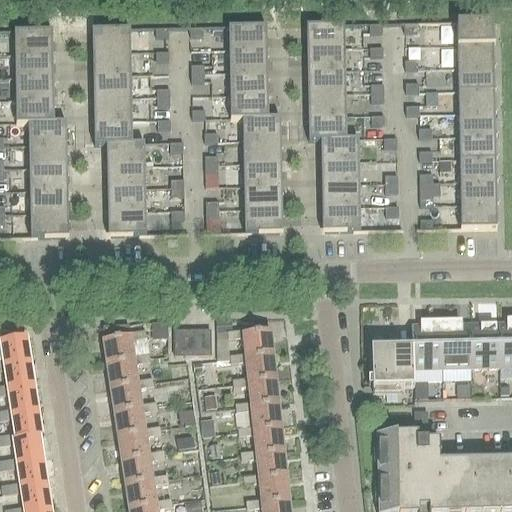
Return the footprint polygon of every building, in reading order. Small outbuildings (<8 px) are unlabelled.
[(492,26),(456,26),(456,51),(492,51),(492,26)] [(344,52),(344,29),(306,29),(306,53),(344,52)] [(368,37),(382,37),(382,29),(368,29),(368,37)] [(228,32),(228,56),(263,55),(266,55),(266,30),(228,31),(228,32)] [(203,41),(203,32),(189,32),(189,41),(203,41)] [(130,57),(129,33),(91,34),(92,57),(130,57)] [(168,41),(168,33),(155,33),(155,42),(168,41)] [(14,36),(14,60),(52,60),(52,34),(14,35),(14,36)] [(382,61),(382,51),(369,52),(369,61),(382,61)] [(456,51),(457,74),(493,73),(492,51),(456,51)] [(344,75),(344,52),(306,53),(306,76),(344,75)] [(266,55),(263,55),(228,56),(229,77),(264,76),(267,76),(266,62),(266,55)] [(169,65),(168,56),(155,56),(155,65),(169,65)] [(130,79),(130,57),(92,57),(92,80),(130,79)] [(53,82),(52,60),(14,60),(15,83),(53,82)] [(404,65),(404,74),(417,74),(417,64),(404,65)] [(190,69),(190,78),(204,78),(203,69),(190,69)] [(457,74),(457,97),(493,96),(493,73),(457,74)] [(345,98),(344,75),(306,76),(307,99),(345,98)] [(267,83),(267,76),(264,76),(229,77),(229,100),(264,99),(267,99),(267,83)] [(204,78),(190,78),(190,87),(204,87),(204,78)] [(131,102),(130,79),(92,80),(93,103),(131,102)] [(53,105),(53,82),(15,83),(15,106),(53,105)] [(417,87),(404,87),(405,97),(418,96),(417,87)] [(383,97),(383,88),(369,89),(370,97),(383,97)] [(156,93),(156,102),(169,102),(169,93),(156,93)] [(494,119),(493,96),(457,97),(458,120),(494,119)] [(383,97),(370,97),(370,106),(383,106),(383,97)] [(307,99),(307,121),(345,121),(345,98),(307,99)] [(229,122),(242,122),(267,121),(267,99),(264,99),(229,100),(229,122)] [(93,103),(93,126),(131,125),(131,102),(93,103)] [(169,111),(169,102),(156,102),(156,111),(169,111)] [(15,126),(28,126),(53,126),(53,105),(15,106),(15,126)] [(418,110),(405,110),(405,120),(418,119),(418,110)] [(204,114),(191,114),(191,124),(204,124),(204,114)] [(494,142),(494,119),(458,120),(458,143),(494,142)] [(370,129),(384,129),(384,120),(370,120),(370,129)] [(242,122),(242,146),(277,145),(280,145),(279,121),(267,121),(242,122)] [(346,144),(345,121),(307,121),(308,145),(320,145),(346,144)] [(170,133),(170,124),(156,124),(157,134),(170,133)] [(28,126),(28,150),(66,149),(66,125),(53,126),(28,126)] [(132,149),(131,125),(93,126),(94,149),(106,149),(132,149)] [(431,132),(417,133),(418,142),(431,142),(431,132)] [(203,137),(204,147),(217,146),(217,137),(203,137)] [(396,152),(396,142),(383,142),(383,152),(396,152)] [(458,143),(459,165),(495,165),(494,142),(458,143)] [(320,145),(320,165),(358,165),(358,144),(346,144),(320,145)] [(242,146),(243,168),(280,168),(280,153),(280,145),(277,145),(242,146)] [(182,156),(182,146),(169,146),(169,156),(182,156)] [(106,163),(106,169),(109,169),(144,169),(144,148),(132,149),(106,149),(106,163)] [(28,150),(29,173),(66,172),(66,149),(28,150)] [(431,155),(418,155),(418,165),(431,165),(431,155)] [(204,160),(204,169),(217,169),(217,160),(204,160)] [(359,187),(358,165),(320,165),(321,181),(321,188),(359,187)] [(495,187),(495,165),(459,165),(459,188),(495,187)] [(243,191),(281,190),(280,168),(243,168),(243,191)] [(144,169),(109,169),(106,169),(106,185),(107,192),(110,192),(145,191),(144,169)] [(217,169),(204,169),(204,178),(217,178),(217,169)] [(67,195),(66,172),(29,173),(29,195),(67,195)] [(418,178),(419,188),(432,187),(432,178),(418,178)] [(384,179),(384,188),(397,188),(397,179),(384,179)] [(170,184),(170,193),(183,192),(183,183),(170,184)] [(321,188),(321,211),(359,210),(359,187),(321,188)] [(495,187),(459,188),(460,211),(496,210),(495,187)] [(384,197),(397,197),(397,188),(384,188),(384,197)] [(243,191),(243,214),(281,213),(281,190),(243,191)] [(145,214),(145,191),(110,192),(107,192),(107,215),(145,214)] [(170,201),(183,201),(183,192),(170,193),(170,201)] [(29,195),(30,218),(67,217),(67,195),(29,195)] [(432,201),(419,201),(419,211),(432,210),(432,201)] [(205,206),(205,215),(218,214),(218,206),(205,206)] [(359,234),(359,210),(321,211),(322,236),(359,235),(359,234)] [(460,233),(496,233),(496,210),(460,211),(460,233)] [(398,220),(398,211),(384,211),(384,220),(398,220)] [(282,237),(281,213),(243,214),(244,238),(282,237)] [(107,215),(107,240),(145,240),(145,214),(107,215)] [(218,214),(205,215),(205,223),(218,223),(218,214)] [(184,224),(184,215),(170,215),(170,224),(184,224)] [(30,242),(68,241),(67,217),(30,218),(30,242)] [(419,224),(420,233),(433,233),(433,224),(419,224)] [(452,325),(440,326),(442,373),(470,373),(469,328),(452,328),(452,325)] [(413,374),(442,373),(440,326),(429,326),(429,329),(412,329),(412,328),(411,328),(411,351),(412,351),(413,374)] [(511,326),(498,327),(499,372),(511,371),(511,326)] [(470,373),(499,372),(498,327),(469,328),(470,373)] [(134,364),(134,361),(131,344),(146,342),(145,335),(130,337),(128,329),(103,331),(103,344),(102,344),(105,369),(134,364)] [(198,334),(186,335),(186,360),(198,360),(198,334)] [(198,334),(198,360),(210,360),(210,334),(198,334)] [(241,342),(243,357),(244,362),(273,359),(270,334),(244,337),(244,334),(226,336),(227,344),(241,342)] [(186,360),(186,335),(174,335),(174,360),(186,360)] [(3,370),(30,365),(26,341),(0,345),(0,351),(2,365),(0,365),(0,374),(4,374),(3,370)] [(413,374),(412,351),(411,351),(380,352),(371,352),(371,358),(372,398),(387,398),(387,404),(396,404),(396,398),(401,398),(401,392),(414,391),(413,374)] [(229,355),(216,357),(218,370),(230,368),(230,365),(230,359),(229,355)] [(276,383),(273,359),(244,362),(243,357),(230,359),(230,365),(230,368),(245,367),(246,383),(247,386),(276,383)] [(134,364),(105,369),(109,393),(138,389),(137,385),(135,369),(150,367),(148,358),(134,361),(134,364)] [(34,390),(30,365),(3,370),(4,374),(6,390),(0,390),(0,399),(7,399),(7,394),(34,390)] [(201,367),(193,367),(194,375),(202,375),(201,367)] [(137,385),(138,389),(109,393),(113,417),(142,413),(141,409),(139,393),(153,391),(152,382),(137,385)] [(250,411),(279,408),(276,383),(247,386),(246,383),(232,384),(233,393),(247,391),(249,407),(250,411)] [(414,385),(414,401),(427,401),(428,385),(414,385)] [(509,385),(498,386),(499,399),(510,398),(509,385)] [(470,387),(456,388),(457,401),(470,401),(470,387)] [(10,418),(38,414),(34,390),(7,394),(7,399),(10,414),(0,415),(0,424),(11,423),(10,418)] [(214,400),(204,401),(205,413),(216,412),(214,400)] [(141,409),(142,413),(113,417),(117,442),(146,437),(145,433),(142,417),(157,415),(156,406),(141,409)] [(281,432),(279,408),(250,411),(249,407),(234,408),(235,417),(250,415),(252,431),(252,435),(281,432)] [(195,429),(193,413),(178,415),(179,427),(184,426),(184,430),(195,429)] [(42,438),(38,414),(10,418),(11,423),(13,439),(0,440),(0,449),(12,448),(12,443),(42,438)] [(414,416),(414,424),(427,424),(426,416),(414,416)] [(213,423),(201,425),(203,441),(215,439),(213,423)] [(427,424),(414,424),(415,432),(427,432),(427,424)] [(145,433),(146,437),(117,442),(120,466),(149,461),(149,457),(146,441),(161,439),(159,431),(145,433)] [(255,460),(284,457),(281,432),(252,435),(252,431),(237,433),(238,441),(253,439),(255,455),(255,460)] [(511,511),(511,464),(440,466),(439,444),(417,444),(417,438),(418,438),(418,437),(376,438),(376,439),(377,439),(377,453),(382,453),(383,464),(377,464),(378,493),(383,493),(384,504),(378,504),(378,511),(511,511)] [(15,467),(43,463),(39,440),(42,440),(42,438),(12,443),(12,448),(15,463),(0,465),(0,474),(16,472),(15,467)] [(176,443),(178,453),(194,451),(192,441),(176,443)] [(218,448),(209,449),(211,462),(220,461),(218,448)] [(149,457),(149,461),(120,466),(124,490),(153,486),(152,481),(150,465),(164,463),(163,455),(149,457)] [(287,481),(284,457),(255,460),(255,455),(240,457),(241,466),(255,464),(257,480),(258,484),(287,481)] [(47,487),(43,463),(15,467),(16,472),(19,488),(1,490),(2,499),(20,496),(19,492),(47,487)] [(219,476),(210,477),(212,488),(220,487),(219,476)] [(152,481),(153,486),(124,490),(127,511),(144,511),(157,510),(156,505),(154,490),(168,487),(167,479),(152,481)] [(260,509),(289,505),(287,481),(258,484),(257,480),(242,481),(243,490),(258,488),(260,504),(260,509)] [(48,511),(50,511),(47,487),(19,492),(20,496),(22,511),(21,511),(48,511)] [(156,505),(157,510),(144,511),(168,511),(172,511),(171,503),(156,505)]
